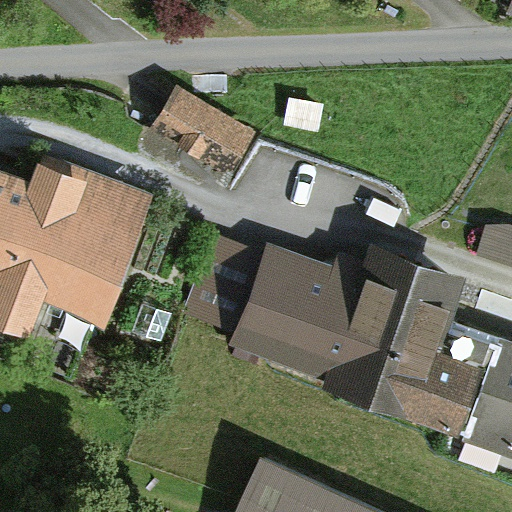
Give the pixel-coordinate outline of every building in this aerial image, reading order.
[(247,133),(182,92),(161,124),(226,166),(247,133)] [(0,169),(0,275),(0,276),(0,275),(0,320),(32,331),(45,291),(103,310),(141,196),(46,165),(40,183),(0,169)] [(511,265),(511,213),(492,209),(480,258),(511,265)] [(221,227),(187,322),(230,337),(264,242),(221,227)] [(273,254),(240,338),(511,444),(511,347),(449,323),(459,297),(354,257),(344,282),(273,254)] [(406,511),(261,447),(231,511),(406,511)]
